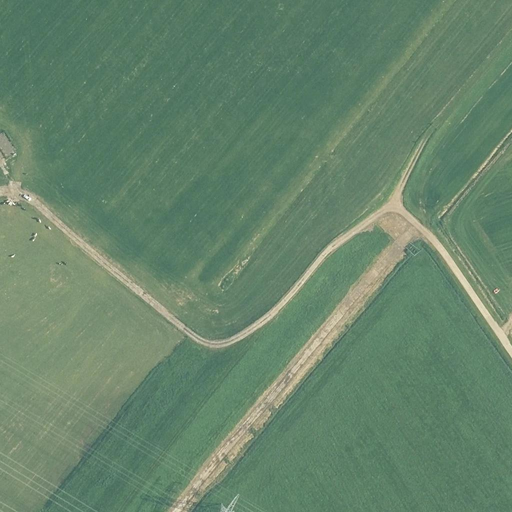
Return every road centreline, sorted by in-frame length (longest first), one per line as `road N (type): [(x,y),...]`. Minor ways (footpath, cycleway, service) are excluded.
road 1 (track): [(511,34),(433,127),(394,204),(329,248),(278,307),(227,342),(202,341),(173,321),(47,216),(0,164)]
road 2 (unclassified): [(511,354),(428,234),(394,204)]
